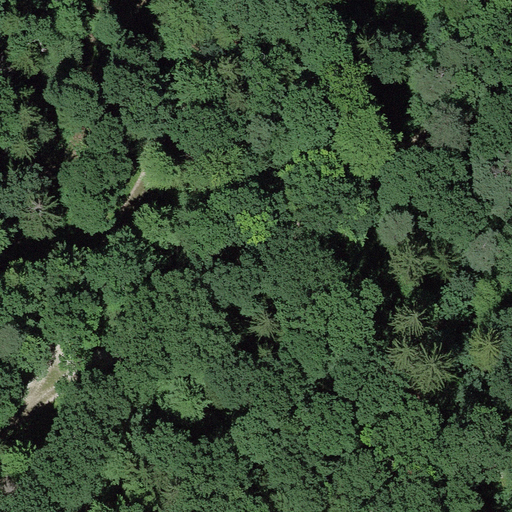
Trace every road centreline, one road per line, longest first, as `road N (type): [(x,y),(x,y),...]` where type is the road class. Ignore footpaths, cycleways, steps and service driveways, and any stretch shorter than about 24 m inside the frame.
road 1 (track): [(33,408),(511,78)]
road 2 (track): [(246,0),(74,300),(33,408),(0,437)]
road 3 (track): [(511,474),(371,511)]
